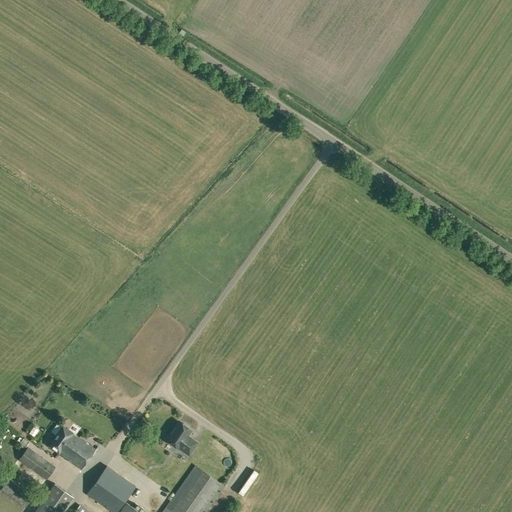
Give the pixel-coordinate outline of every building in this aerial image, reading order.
[(179,421),(166,439),(178,448),(179,447),(189,454),(197,443),(187,436),(191,430),(188,428),(188,426),(184,423),(182,423),(179,421)] [(65,458),(79,437),(63,425),(48,446),(65,458)] [(96,449),(79,437),(65,458),(81,470),(96,449)] [(26,447),(30,442),(24,438),(20,443),(26,447)] [(47,479),(55,467),(28,447),(18,460),(47,479)] [(256,485),(270,461),(264,458),(250,481),(256,485)] [(112,511),(116,511),(135,486),(107,465),(87,494),(112,511)] [(205,511),(224,486),(195,465),(162,511),(205,511)] [(32,498),(8,481),(1,490),(25,508),(32,498)] [(62,511),(73,497),(55,484),(34,511),(62,511)]
